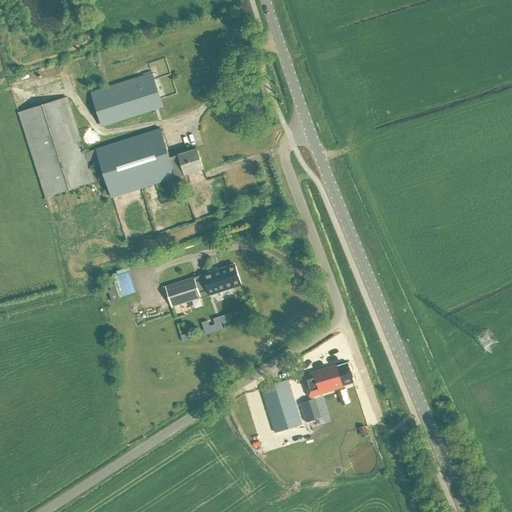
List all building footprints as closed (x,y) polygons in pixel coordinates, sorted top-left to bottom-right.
[(152,73),(91,92),(100,121),(161,102),(152,73)] [(67,97),(18,113),(45,197),(94,182),(89,167),(100,163),(111,198),(175,178),(178,186),(191,182),(188,174),(203,169),(197,149),(170,158),(160,129),(96,149),(97,151),(85,155),(67,97)] [(234,265),(165,287),(172,307),(240,285),(234,265)] [(117,270),(124,295),(139,291),(132,266),(117,270)] [(208,321),(202,323),(204,328),(206,334),(223,329),(221,323),(210,327),(208,321)] [(336,365),(303,375),(310,397),(343,387),(343,385),(354,382),(348,362),(337,366),(336,365)] [(288,380),(261,389),(275,433),(302,424),(288,380)] [(315,398),(300,403),(307,422),(321,417),(315,398)]
